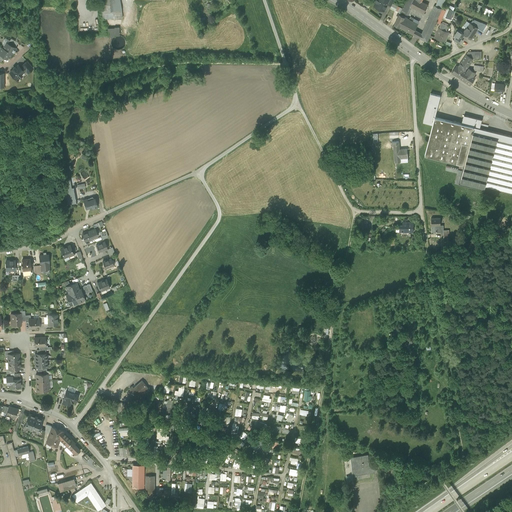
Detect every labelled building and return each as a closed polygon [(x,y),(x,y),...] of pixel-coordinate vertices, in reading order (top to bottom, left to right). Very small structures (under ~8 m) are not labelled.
[(119,0),(101,0),(102,10),(109,9),(121,8),(119,0)] [(376,0),(374,5),(384,10),(387,4),(389,0),(376,0)] [(419,0),(412,0),(410,6),(411,7),(424,13),(427,6),(428,4),(421,1),(419,0)] [(410,6),(405,3),(402,8),(401,11),(406,14),(406,13),(408,14),(411,7),(410,6)] [(421,34),(420,38),(427,41),(436,21),(438,17),(440,13),(442,8),(441,8),(435,6),(434,5),(421,34)] [(446,7),(444,17),(451,19),(452,17),(455,18),(456,15),(453,14),(454,10),(446,7)] [(483,7),(481,13),(490,16),(492,10),(483,7)] [(121,11),(109,12),(109,9),(102,10),(102,18),(122,17),(121,11)] [(404,17),(399,14),(394,24),(399,27),(405,17),(404,17)] [(409,19),(405,17),(399,27),(412,34),(414,30),(418,24),(413,21),(409,19)] [(478,28),(470,23),(463,33),(464,34),(471,39),(473,35),(473,34),(474,32),(475,33),(478,28)] [(443,30),(439,28),(434,37),(444,42),(449,32),(443,30)] [(463,33),(459,31),(456,36),(461,39),(464,34),(463,33)] [(116,48),(118,48),(120,47),(122,46),(123,45),(124,43),(124,41),(123,39),(122,37),(121,36),(119,35),(117,35),(115,36),(113,37),(112,39),(111,41),(111,43),(112,45),(114,47),(116,48)] [(10,40),(5,38),(4,39),(2,42),(3,44),(4,45),(3,48),(2,48),(11,53),(13,54),(15,50),(13,49),(14,47),(15,47),(8,43),(10,40)] [(11,53),(2,48),(3,48),(1,47),(0,49),(0,54),(3,56),(2,56),(4,57),(6,59),(8,56),(10,57),(11,53)] [(473,59),(466,55),(462,61),(468,65),(473,59)] [(33,68),(27,61),(22,66),(22,67),(26,70),(28,73),(33,68)] [(462,61),(458,66),(456,66),(452,72),(451,72),(461,79),(466,72),(464,71),(468,65),(462,61)] [(18,65),(15,67),(12,69),(12,70),(10,72),(16,79),(18,77),(19,77),(22,75),(21,74),(24,72),(21,68),(18,65)] [(469,69),(467,72),(466,72),(461,79),(470,85),(475,78),(473,76),(475,73),(469,69)] [(504,84),(495,83),(494,90),(499,91),(499,92),(503,92),(504,84)] [(440,95),(430,93),(423,122),(432,124),(434,117),(435,117),(440,95)] [(435,117),(434,117),(432,124),(424,155),(463,165),(472,133),(470,132),(471,131),(472,131),(473,127),(476,118),(468,116),(466,125),(435,117)] [(511,136),(479,128),(481,119),(476,118),(473,127),(472,131),(471,131),(470,132),(472,133),(463,165),(462,168),(459,167),(458,170),(446,166),(445,170),(457,173),(454,183),(484,191),(485,187),(511,194),(511,136)] [(399,149),(398,142),(392,142),(392,146),(393,146),(395,162),(400,162),(400,158),(408,158),(407,152),(407,149),(399,149)] [(63,180),(65,189),(69,188),(69,190),(72,189),(70,178),(63,180)] [(69,188),(65,189),(66,198),(67,203),(77,202),(74,189),(72,189),(69,190),(69,188)] [(94,197),(87,199),(87,197),(83,199),(85,206),(89,205),(89,208),(90,208),(97,205),(97,206),(97,205),(94,197)] [(413,223),(402,223),(402,226),(399,226),(399,232),(413,233),(413,223)] [(95,228),(82,233),(84,240),(89,238),(90,239),(93,238),(93,237),(96,236),(97,234),(95,228)] [(105,241),(96,244),(98,251),(107,247),(105,241)] [(64,257),(64,255),(68,254),(68,255),(74,253),(70,244),(60,248),(64,257)] [(48,254),(39,255),(40,263),(49,262),(48,254)] [(111,257),(102,261),(105,267),(110,265),(109,264),(113,263),(113,264),(111,257)] [(30,258),(22,259),(23,274),(31,273),(31,271),(30,263),(30,258)] [(12,261),(6,261),(5,269),(15,269),(15,260),(12,260),(12,261)] [(106,278),(97,282),(100,290),(101,290),(105,288),(110,286),(106,278)] [(69,284),(66,286),(69,293),(66,294),(70,304),(85,299),(81,288),(79,289),(76,282),(69,284)] [(89,283),(83,286),(85,293),(92,290),(89,283)] [(20,313),(12,313),(12,314),(10,315),(11,317),(12,318),(12,324),(16,323),(16,325),(20,325),(20,322),(22,322),(22,321),(21,317),(21,313),(20,313)] [(57,314),(48,314),(48,316),(48,322),(48,324),(52,324),(53,325),(56,325),(56,324),(57,324),(57,314)] [(30,319),(28,319),(29,322),(29,328),(34,328),(35,328),(39,328),(39,323),(39,319),(30,319)] [(410,336),(401,340),(402,345),(406,343),(408,343),(412,341),(410,336)] [(44,337),(34,337),(34,346),(39,346),(46,345),(45,342),(44,340),(44,337)] [(14,353),(8,354),(8,355),(8,362),(19,361),(19,353),(14,353)] [(19,361),(8,362),(8,368),(9,369),(14,369),(20,369),(19,361)] [(20,378),(12,379),(12,382),(10,382),(9,384),(9,385),(10,386),(10,388),(20,387),(20,378)] [(132,385),(128,388),(138,399),(143,395),(142,393),(148,388),(141,379),(133,386),(132,385)] [(48,380),(36,380),(37,391),(42,391),(43,392),(45,392),(47,391),(49,390),(48,380)] [(184,386),(178,386),(178,390),(175,390),(175,394),(183,395),(184,386)] [(66,392),(59,390),(56,397),(64,399),(64,398),(64,397),(66,392)] [(78,395),(66,390),(66,392),(64,397),(64,398),(64,399),(63,402),(69,405),(70,402),(73,401),(76,402),(78,395)] [(18,409),(9,407),(9,406),(8,407),(6,414),(6,415),(15,418),(18,409)] [(29,415),(23,413),(20,422),(25,424),(29,415)] [(36,417),(29,414),(29,415),(25,424),(24,428),(30,431),(36,417)] [(36,417),(30,431),(37,433),(38,433),(40,428),(43,420),(36,417)] [(63,431),(52,427),(49,434),(46,443),(47,443),(46,445),(47,447),(48,443),(57,447),(60,438),(62,439),(65,441),(63,443),(63,446),(65,447),(66,446),(75,455),(80,450),(74,444),(75,443),(63,431)] [(45,430),(40,428),(38,433),(37,433),(36,435),(44,438),(44,432),(45,430)] [(28,447),(17,449),(18,455),(28,453),(29,452),(28,447)] [(224,461),(231,464),(235,455),(228,452),(224,461)] [(91,458),(86,454),(82,458),(86,462),(91,458)] [(371,472),(375,472),(374,465),(368,466),(367,455),(353,457),(354,473),(370,471),(371,472)] [(232,465),(238,467),(241,460),(234,458),(232,465)] [(145,464),(132,463),(132,487),(144,487),(145,464)] [(169,479),(170,466),(162,466),(161,479),(169,479)] [(394,468),(384,469),(385,476),(395,475),(394,468)] [(155,475),(145,475),(145,497),(155,497),(155,475)] [(74,479),(58,484),(60,492),(76,487),(74,479)] [(106,505),(91,482),(72,495),(77,502),(87,496),(88,495),(98,511),(106,505)]
